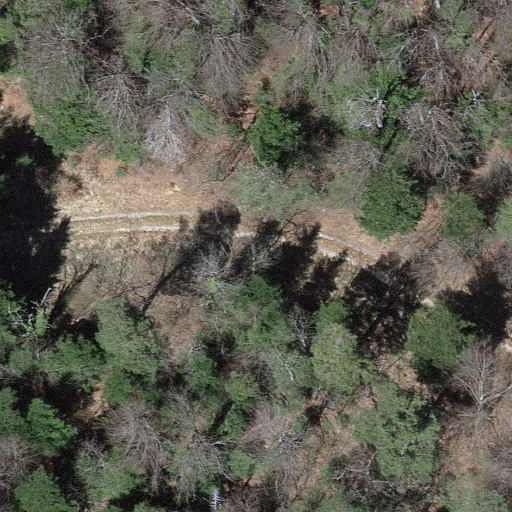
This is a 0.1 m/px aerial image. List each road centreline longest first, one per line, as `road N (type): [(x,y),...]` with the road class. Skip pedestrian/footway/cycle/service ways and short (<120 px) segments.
road 1 (track): [(0,231),(156,225),(298,240),(398,277),(511,346)]
road 2 (track): [(156,225),(0,122)]
